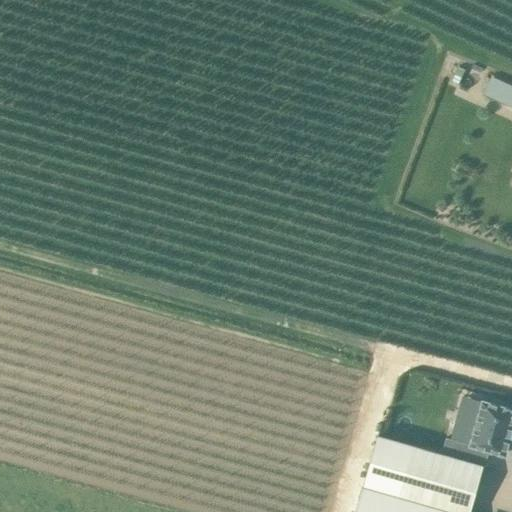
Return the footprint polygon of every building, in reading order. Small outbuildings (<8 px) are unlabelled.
[(459,83),(465,68),(458,65),(451,80),(459,83)] [(511,86),(491,77),(484,94),(511,106),(511,86)] [(506,457),(511,437),(511,406),(481,398),(468,446),(506,457)] [(356,511),(469,511),(483,465),(378,435),(356,511)] [(445,440),(442,453),(464,459),(468,446),(445,440)]
